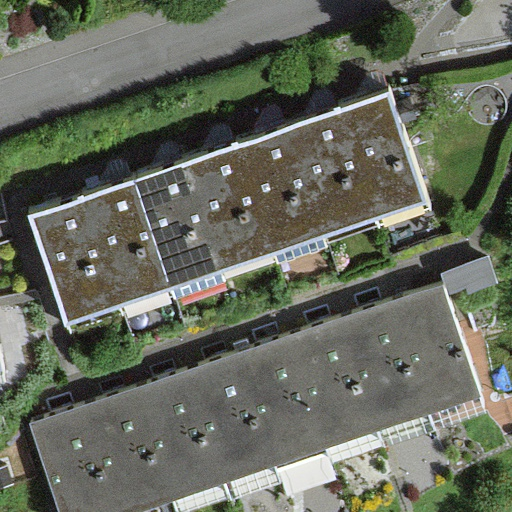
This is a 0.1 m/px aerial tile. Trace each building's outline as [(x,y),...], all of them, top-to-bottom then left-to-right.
[(390,87),(339,104),(375,209),(426,191),(390,87)] [(339,104),(287,122),(323,226),(375,209),(339,104)] [(287,122),(236,139),(272,243),(323,226),(287,122)] [(236,139),(184,156),(220,261),(272,243),(236,139)] [(184,156),(133,174),(169,278),(220,261),(184,156)] [(133,174),(81,191),(117,296),(169,278),(133,174)] [(81,191),(30,209),(65,313),(117,296),(81,191)] [(441,274),(390,292),(427,397),(479,379),(441,274)] [(390,292),(339,310),(376,415),(427,397),(390,292)] [(339,310),(288,329),(325,433),(376,415),(339,310)] [(288,329),(236,347),(274,452),(325,433),(288,329)] [(236,347),(185,365),(222,470),(274,452),(236,347)] [(185,365),(134,383),(171,488),(222,470),(185,365)] [(134,383),(82,401),(120,506),(171,488),(134,383)] [(82,401),(31,419),(64,511),(102,511),(120,506),(82,401)]
